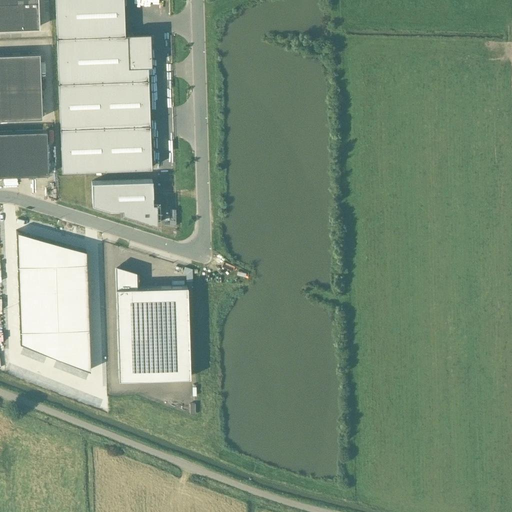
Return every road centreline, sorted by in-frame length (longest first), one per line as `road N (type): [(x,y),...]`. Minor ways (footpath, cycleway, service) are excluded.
road 1 (unclassified): [(197,0),(203,227),(194,246),(170,247),(0,197)]
road 2 (unclassified): [(320,511),(0,392)]
